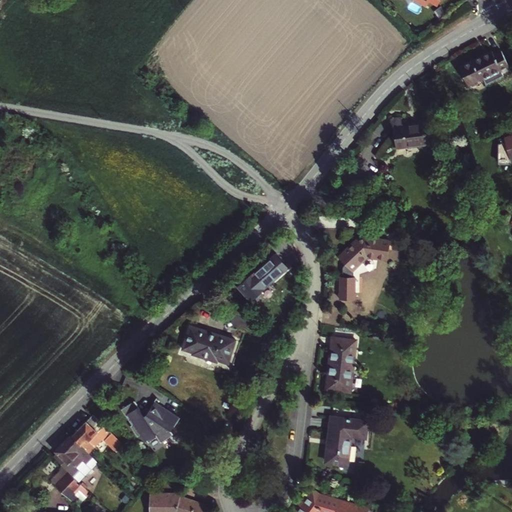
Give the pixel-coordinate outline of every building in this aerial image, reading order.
[(494,54),(492,50),(461,66),(471,84),(485,77),(488,83),(511,71),(501,50),(494,54)] [(426,122),(413,123),(409,124),(408,120),(407,119),(406,118),(404,117),(403,117),(392,118),(396,148),(428,143),(435,143),(433,125),(433,124),(432,124),(432,123),(431,123),(430,123),(430,122),(426,123),(426,122)] [(511,157),(511,131),(507,133),(508,136),(507,136),(508,140),(500,142),(498,161),(509,162),(511,157)] [(339,256),(352,270),(367,256),(388,259),(391,240),(366,237),(356,239),(339,256)] [(274,253),(236,287),(249,302),(288,268),(274,253)] [(183,348),(194,351),(193,353),(217,361),(217,359),(228,362),(233,364),(240,341),(236,339),(190,325),(183,348)] [(351,391),(356,340),(332,337),(327,388),(351,391)] [(126,405),(122,408),(126,414),(127,413),(134,423),(132,424),(139,435),(144,431),(150,440),(159,434),(163,439),(175,431),(170,424),(174,421),(176,423),(182,414),(156,397),(149,408),(146,409),(143,405),(143,406),(145,410),(144,411),(136,399),(127,405),(126,405)] [(72,435),(89,452),(102,439),(104,440),(105,440),(114,449),(121,443),(111,433),(112,432),(93,414),(72,435)] [(367,421),(332,417),(329,444),(327,461),(353,463),(356,435),(366,436),(367,421)] [(54,456),(64,466),(79,480),(98,460),(89,452),(72,435),(58,450),(59,451),(54,456)] [(79,480),(64,466),(52,479),(74,501),(82,493),(87,498),(92,493),(79,480)] [(313,488),(310,492),(318,497),(339,504),(341,499),(319,493),(313,488)] [(368,511),(369,508),(341,499),(339,504),(318,497),(310,492),(303,502),(300,500),(292,511),(368,511)] [(182,494),(152,493),(152,511),(203,511),(206,505),(181,496),(182,494)]
